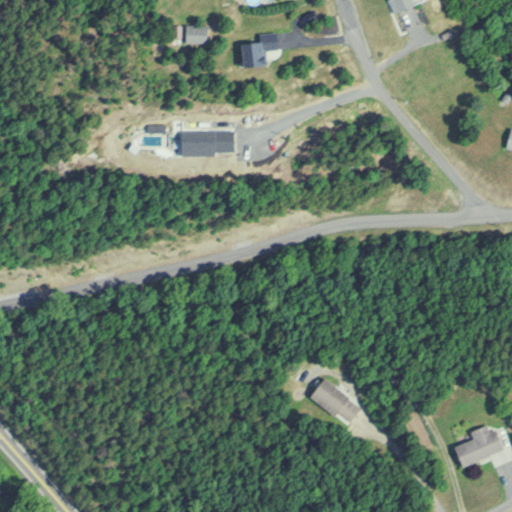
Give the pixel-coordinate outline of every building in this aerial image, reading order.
[(409,1),(407,0),(382,0),(387,11),(409,1)] [(229,40),(230,66),(261,64),(261,52),(270,52),(269,31),(251,31),(251,39),(229,40)] [(511,125),(501,125),(501,147),(511,147),(511,125)] [(305,393),(345,422),(359,404),(319,374),(305,393)] [(402,416),(418,449),(430,439),(416,409),(402,416)] [(492,421),(448,443),(452,466),(502,440),(492,421)]
